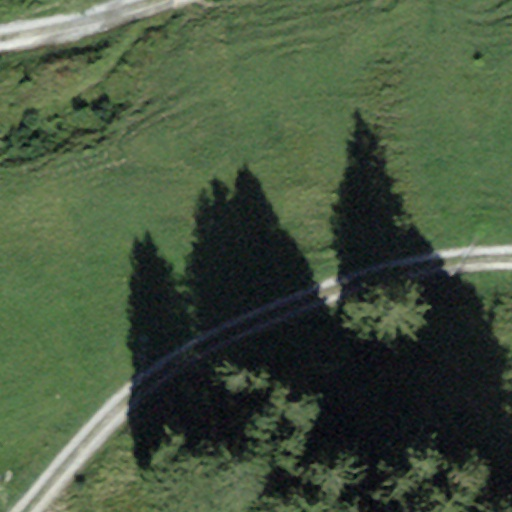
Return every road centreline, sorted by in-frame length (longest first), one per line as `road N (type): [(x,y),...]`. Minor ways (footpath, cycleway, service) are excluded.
road 1 (track): [(43,511),(112,433),(270,310),(443,272),(511,275)]
road 2 (track): [(205,0),(93,33),(0,46)]
